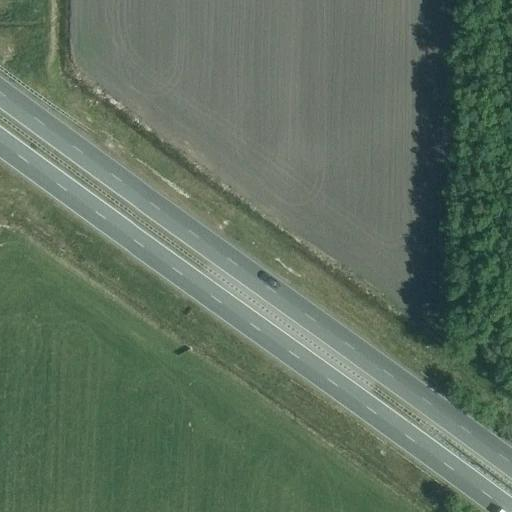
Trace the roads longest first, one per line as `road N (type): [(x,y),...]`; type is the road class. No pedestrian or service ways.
road 1 (trunk): [(511,465),(0,92)]
road 2 (trunk): [(0,142),(507,511)]
